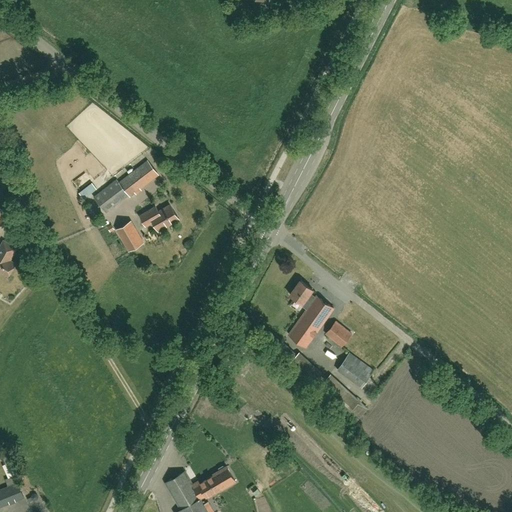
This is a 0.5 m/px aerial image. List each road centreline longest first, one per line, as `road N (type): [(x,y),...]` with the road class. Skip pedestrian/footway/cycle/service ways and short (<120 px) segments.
road 1 (unclassified): [(271,233),(0,6)]
road 2 (unclassified): [(271,233),(511,433)]
road 3 (tertiary): [(129,511),(271,233)]
road 4 (tertiary): [(271,233),(389,0)]
